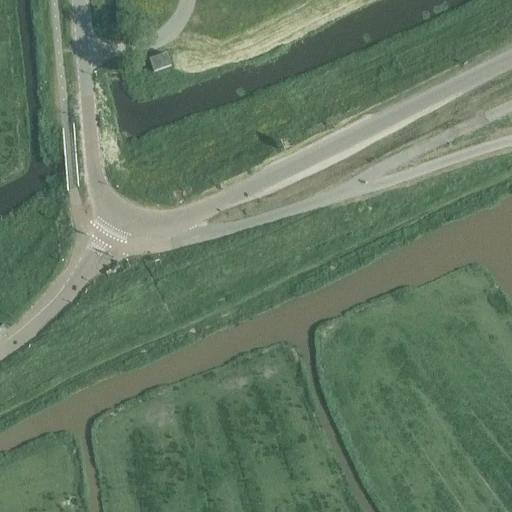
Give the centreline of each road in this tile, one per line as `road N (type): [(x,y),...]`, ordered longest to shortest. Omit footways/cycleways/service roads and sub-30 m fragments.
road 1 (tertiary): [(118,215),(141,224),(192,216),(511,59)]
road 2 (tertiary): [(118,215),(98,187),(92,155),(79,0)]
road 3 (residential): [(0,355),(66,297),(118,215)]
